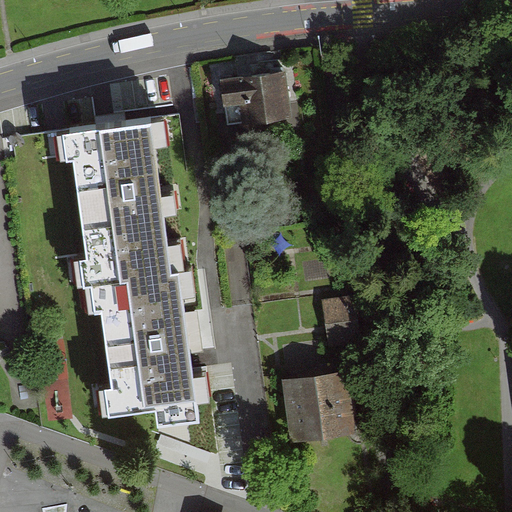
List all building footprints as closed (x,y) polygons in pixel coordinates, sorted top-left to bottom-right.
[(219,79),(222,100),(236,98),(238,117),(285,111),(280,65),(240,70),(241,77),(219,79)] [(76,277),(83,276),(171,265),(168,240),(160,241),(155,205),(162,204),(160,190),(154,191),(147,137),(159,135),(158,126),(61,139),(65,166),(70,165),(81,251),(73,252),(76,277)] [(171,265),(83,276),(86,300),(94,299),(105,381),(99,382),(102,409),(149,402),(152,419),(193,413),(190,392),(197,391),(194,369),(185,370),(174,291),(184,289),(181,263),(171,265)] [(345,295),(315,299),(321,343),(352,338),(345,295)] [(342,370),(280,378),(288,437),(349,429),(342,370)]
